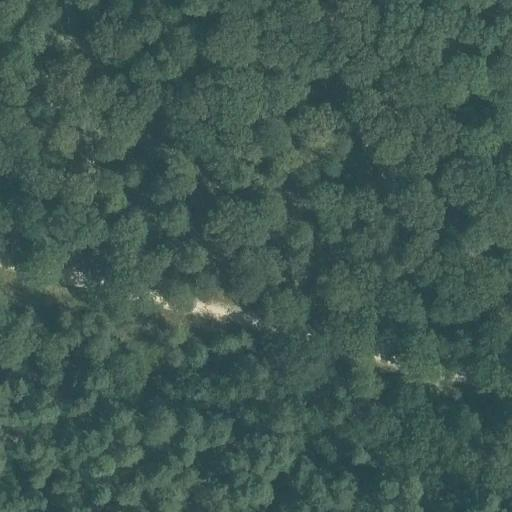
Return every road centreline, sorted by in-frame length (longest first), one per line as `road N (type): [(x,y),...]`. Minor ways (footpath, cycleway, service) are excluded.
road 1 (track): [(511,385),(0,257)]
road 2 (track): [(56,0),(97,281)]
